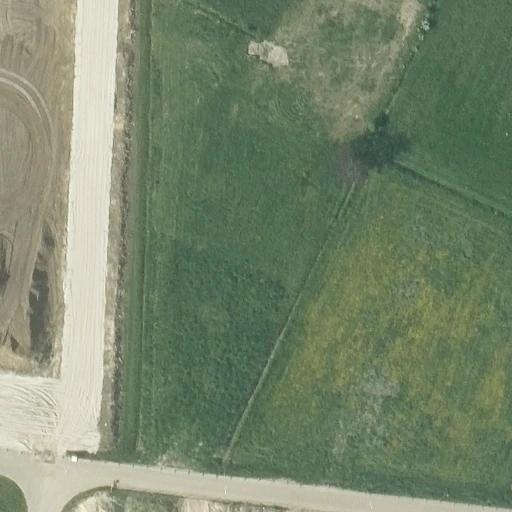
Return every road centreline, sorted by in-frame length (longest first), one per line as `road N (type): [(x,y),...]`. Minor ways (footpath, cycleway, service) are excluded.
road 1 (residential): [(378,180),(241,468)]
road 2 (residential): [(91,227),(82,428)]
road 3 (residential): [(283,235),(91,227)]
road 4 (residential): [(378,180),(511,235)]
road 5 (residential): [(96,95),(91,227)]
road 6 (residential): [(199,31),(282,35),(312,0)]
road 7 (residential): [(472,23),(441,49),(406,122)]
